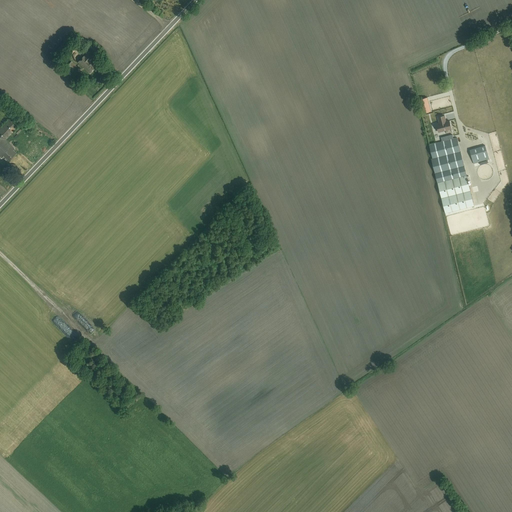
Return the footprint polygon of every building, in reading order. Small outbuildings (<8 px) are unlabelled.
[(73,45),(68,50),(71,53),(76,48),(73,45)] [(96,67),(90,62),(93,58),(88,52),(84,56),(84,55),(78,62),(87,70),(90,73),(96,67)] [(66,66),(73,72),(78,67),(71,61),(66,66)] [(419,99),(423,113),(431,111),(427,97),(419,99)] [(439,132),(451,129),(449,121),(445,122),(445,120),(444,116),(438,117),(440,123),(437,124),(439,132)] [(0,156),(1,155),(7,161),(15,152),(13,150),(14,148),(6,140),(17,128),(8,119),(0,127),(0,156)] [(19,126),(14,131),(17,134),(22,129),(19,126)] [(457,137),(430,144),(433,158),(432,158),(437,180),(466,173),(457,137)] [(470,149),(474,163),(489,159),(485,145),(470,149)] [(474,205),(466,175),(437,182),(445,213),(474,205)]
